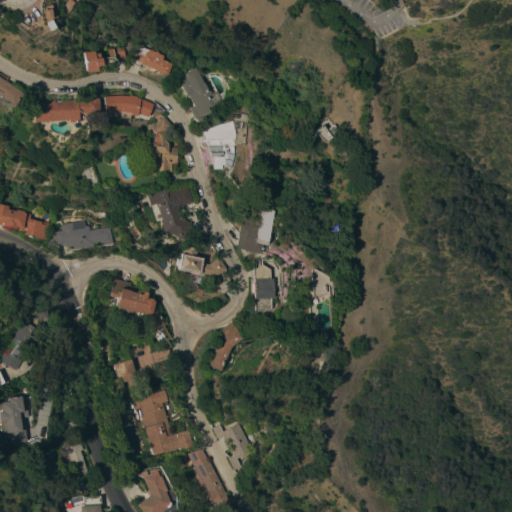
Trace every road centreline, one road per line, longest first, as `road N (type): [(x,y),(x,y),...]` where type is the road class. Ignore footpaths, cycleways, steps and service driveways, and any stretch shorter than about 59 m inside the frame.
road 1 (residential): [(193,334),(241,306),(245,280),(216,228),(182,116),(150,86),(110,79),(71,89),(0,65)]
road 2 (residential): [(249,511),(190,403),(184,363),(193,334),(173,304),(142,270),(106,262),(55,280)]
road 3 (residential): [(125,511),(110,483),(75,316),(28,247),(0,237)]
